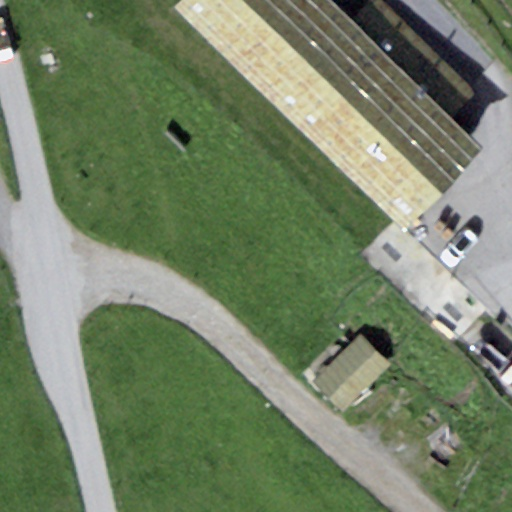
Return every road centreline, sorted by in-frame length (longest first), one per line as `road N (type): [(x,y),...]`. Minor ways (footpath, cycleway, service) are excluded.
road 1 (unclassified): [(0,44),(97,511)]
road 2 (track): [(43,271),(88,267),(140,278),(218,322),(311,426),(419,511)]
